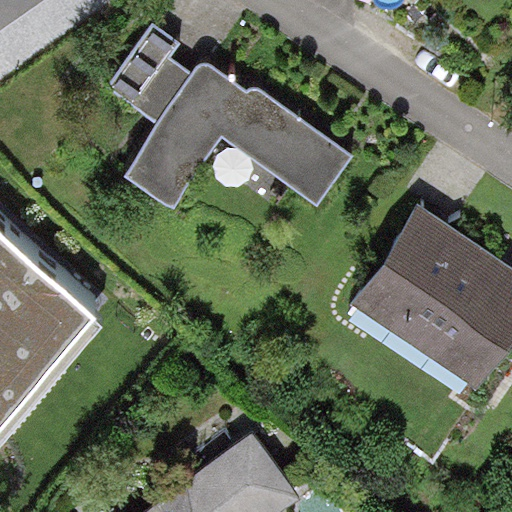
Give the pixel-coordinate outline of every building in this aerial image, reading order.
[(181,35),(154,15),(109,77),(158,112),(193,64),(171,49),(181,35)] [(222,125),(318,194),(353,145),(259,78),(256,77),(253,78),(250,79),(247,81),(212,56),(208,55),(204,54),(200,55),(197,57),(193,64),(158,112),(126,157),(175,192),(222,125)] [(476,377),(511,323),(511,258),(419,195),(352,294),(476,377)] [(0,415),(99,302),(0,216),(0,415)] [(254,422),(131,511),(266,511),(300,488),(254,422)]
